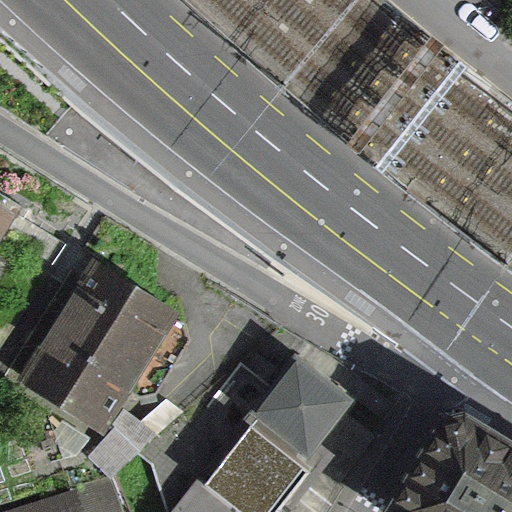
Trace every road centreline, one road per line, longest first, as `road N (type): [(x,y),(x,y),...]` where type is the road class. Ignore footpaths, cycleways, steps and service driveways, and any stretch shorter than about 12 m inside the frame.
road 1 (residential): [(0,130),(442,392)]
road 2 (primary): [(486,327),(248,138),(100,0)]
road 3 (residential): [(370,511),(442,392)]
